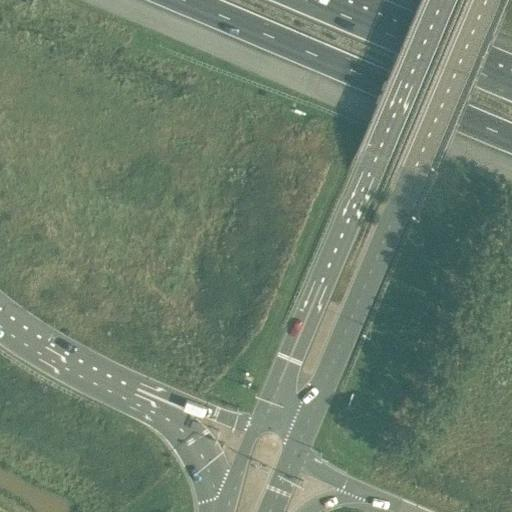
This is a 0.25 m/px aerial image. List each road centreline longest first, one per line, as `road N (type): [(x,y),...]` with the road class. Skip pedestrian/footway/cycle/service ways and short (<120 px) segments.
road 1 (primary): [(321,388),(484,0)]
road 2 (primary): [(440,0),(278,383)]
road 3 (motorway): [(181,0),(511,139)]
road 4 (motorway): [(511,88),(301,0)]
road 5 (motorway): [(0,309),(159,399)]
road 6 (motorway): [(159,399),(209,471),(217,511)]
